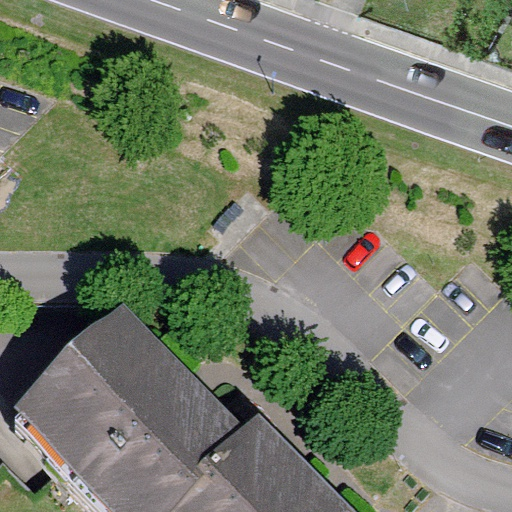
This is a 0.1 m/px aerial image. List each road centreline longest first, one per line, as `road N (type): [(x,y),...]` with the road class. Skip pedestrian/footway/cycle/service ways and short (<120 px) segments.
road 1 (residential): [(511,491),(471,483),(426,457),(322,354),(268,311),(216,286),(172,275),(0,279)]
road 2 (secondary): [(146,0),(511,126)]
